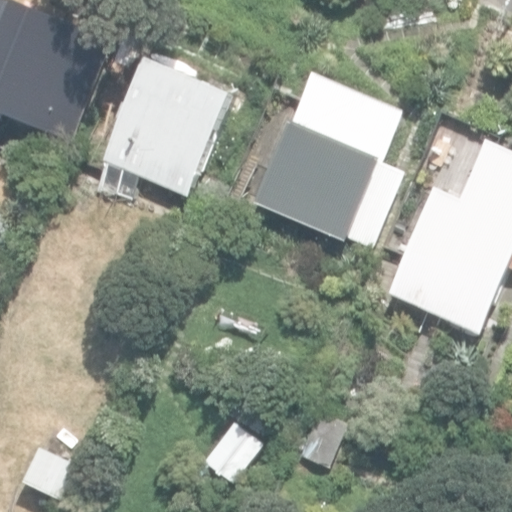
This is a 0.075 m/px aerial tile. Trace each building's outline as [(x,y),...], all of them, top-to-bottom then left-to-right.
[(0,0),(0,106),(77,141),(118,51),(4,0),(0,0)] [(114,163),(198,197),(239,95),(156,60),(114,163)] [(268,203),(379,251),(413,173),(391,163),(412,115),(320,75),(297,128),(300,129),(268,203)] [(398,296),(487,336),(511,281),(511,146),(498,141),(472,198),(447,187),(398,296)] [(0,289),(11,267),(0,261),(0,289)] [(308,455),(335,468),(357,424),(330,411),(308,455)] [(238,485),(268,446),(238,424),(208,463),(238,485)] [(30,481),(75,502),(90,469),(46,448),(30,481)]
